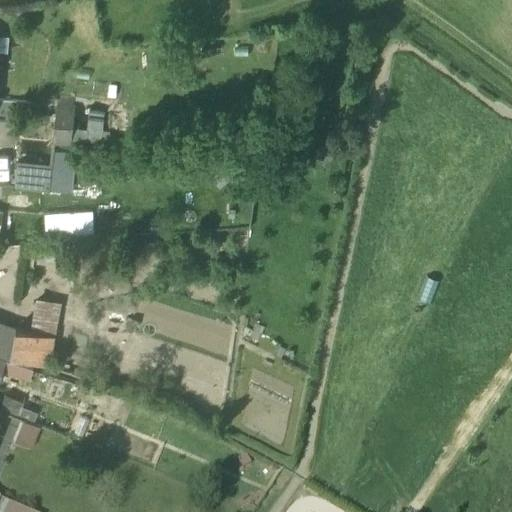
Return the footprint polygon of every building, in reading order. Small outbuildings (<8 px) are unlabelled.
[(89,101),(87,120),(104,122),(105,103),(89,101)] [(75,103),(57,102),(53,138),(71,139),(75,103)] [(52,166),(18,163),(16,186),(50,189),(52,166)] [(92,226),(91,210),(43,211),(43,228),(92,226)] [(33,332),(53,335),(58,307),(38,303),(33,332)] [(15,333),(0,327),(0,351),(11,355),(15,333)] [(33,332),(16,328),(15,333),(11,355),(47,365),(53,335),(33,332)] [(34,368),(7,360),(3,371),(30,379),(34,368)] [(23,402),(5,395),(0,409),(18,416),(21,408),(23,402)] [(37,415),(21,408),(18,416),(23,418),(33,423),(37,415)] [(33,423),(23,418),(14,440),(33,447),(41,426),(33,423)]
